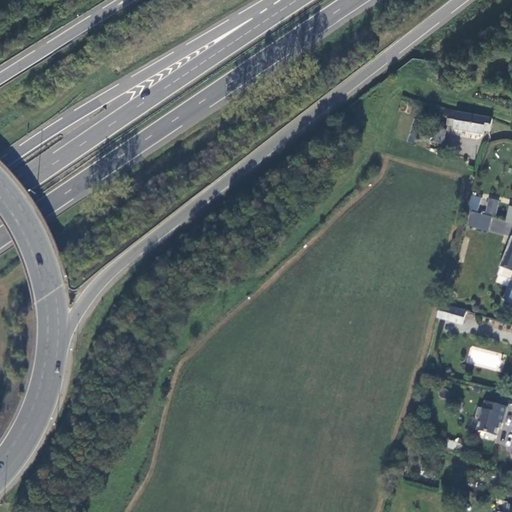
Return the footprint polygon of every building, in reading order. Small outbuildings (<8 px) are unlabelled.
[(481,131),(487,132),(489,120),(454,115),(454,113),(442,111),(441,117),(446,117),(445,127),(452,127),(452,130),(481,134),(481,131)] [(441,146),(444,131),(426,127),(423,141),(441,146)] [(477,211),(480,197),(471,195),(468,209),(477,211)] [(489,203),(486,217),(495,219),(499,205),(489,203)] [(471,215),(467,229),(474,231),(478,217),(471,215)] [(478,217),(474,231),(487,235),(491,221),(478,217)] [(511,239),(510,239),(498,270),(511,275),(511,239)] [(462,314),(437,307),(434,316),(440,318),(439,320),(458,326),(462,314)] [(482,412),(477,411),(474,421),(479,422),(476,434),(486,437),(485,439),(495,442),(498,431),(499,426),(502,427),(506,410),(484,404),(482,412)] [(393,469),(391,476),(402,479),(403,472),(393,469)]
